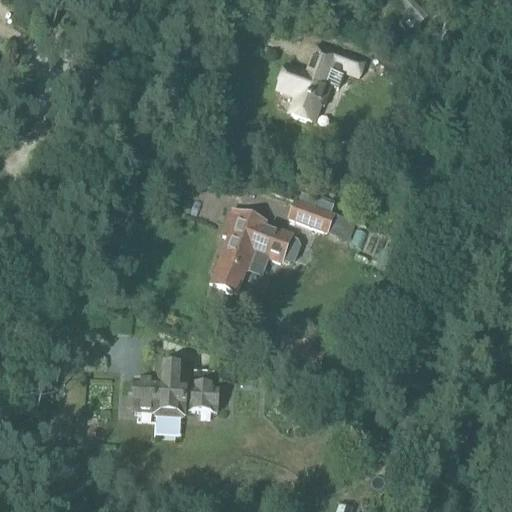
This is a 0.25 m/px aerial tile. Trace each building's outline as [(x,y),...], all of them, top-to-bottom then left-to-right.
[(278,93),(296,100),(290,118),(315,127),(326,95),(335,97),(341,76),(360,81),(364,68),(320,51),(310,77),(287,68),(278,93)] [(302,195),(298,206),(330,218),(334,206),(302,195)] [(327,239),(334,219),(330,218),(298,206),(294,205),(287,224),(327,239)] [(222,239),(228,241),(210,287),(239,297),(246,276),(248,276),(255,259),(282,269),(293,238),(266,227),(232,215),(222,239)] [(284,342),(276,363),(305,371),(319,375),(323,359),(310,355),(312,349),(284,342)] [(217,387),(194,386),(194,390),(189,390),(190,369),(156,368),(156,383),(135,382),(135,418),(187,420),(190,416),(193,416),(193,414),(214,415),(214,411),(222,411),(222,391),(217,391),(217,387)]
